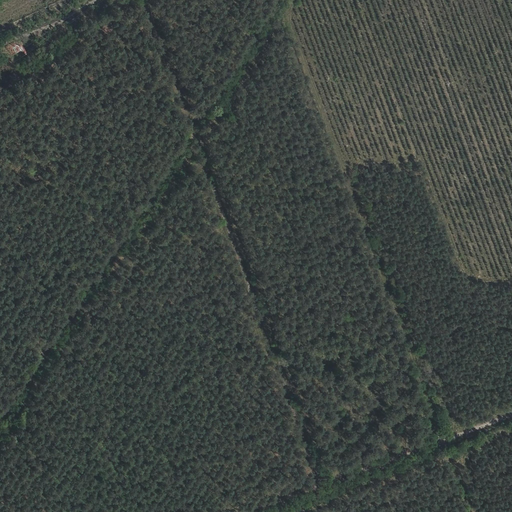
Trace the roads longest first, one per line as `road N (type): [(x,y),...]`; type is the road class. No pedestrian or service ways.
road 1 (track): [(145,0),(320,487)]
road 2 (track): [(0,421),(192,130)]
road 3 (track): [(254,511),(511,417)]
road 4 (track): [(192,130),(280,0)]
